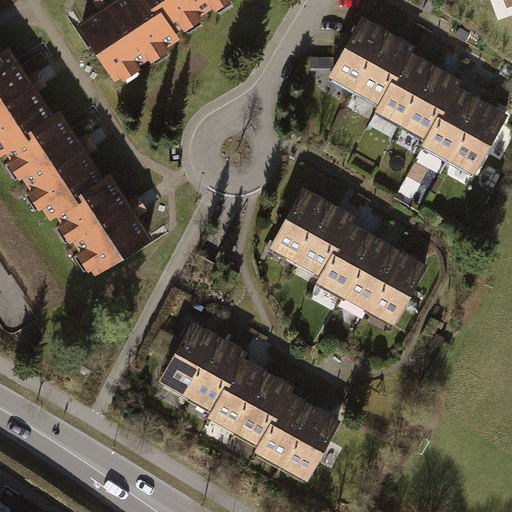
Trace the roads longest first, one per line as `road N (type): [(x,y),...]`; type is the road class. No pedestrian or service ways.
road 1 (secondary): [(0,407),(161,511)]
road 2 (residential): [(320,0),(252,120)]
road 3 (residential): [(252,120),(220,122),(205,149),(221,176),(249,179)]
